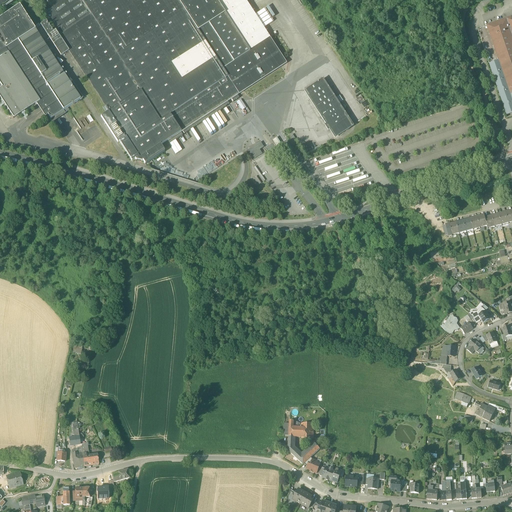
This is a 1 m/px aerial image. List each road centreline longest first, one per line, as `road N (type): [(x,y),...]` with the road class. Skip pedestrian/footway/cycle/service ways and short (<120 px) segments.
road 1 (residential): [(0,463),(73,476),(138,460),(251,458),(337,496),(439,507),(511,499)]
road 2 (residential): [(0,153),(262,225),(323,222),(416,192)]
road 3 (residential): [(511,402),(471,385),(459,357),(475,334),(511,318)]
